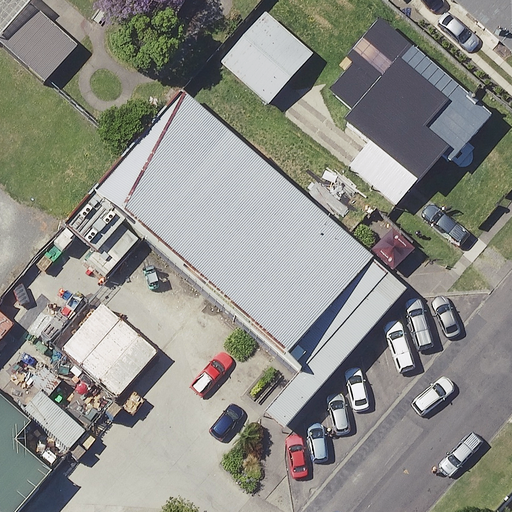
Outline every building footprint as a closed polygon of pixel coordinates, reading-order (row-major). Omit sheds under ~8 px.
[(511,0),(441,0),(511,60),(511,0)] [(77,49),(31,8),(0,43),(46,84),(77,49)] [(313,56),(266,15),(221,68),(268,108),(313,56)] [(408,49),(378,23),(341,66),(347,70),(324,96),(349,117),(408,49)] [(493,120),(409,48),(408,49),(349,117),(338,130),(365,153),(411,192),(423,202),(493,120)] [(386,272),(181,97),(85,209),(130,248),(290,384),(386,272)] [(365,153),(347,173),(393,212),(411,192),(365,153)] [(58,240),(104,279),(130,248),(85,209),(58,240)] [(0,346),(12,333),(0,322),(0,346)] [(47,347),(30,332),(0,366),(0,386),(8,393),(47,347)] [(64,456),(84,434),(39,396),(20,418),(29,427),(64,456)] [(27,429),(0,405),(0,511),(21,511),(49,480),(11,447),(27,429)]
